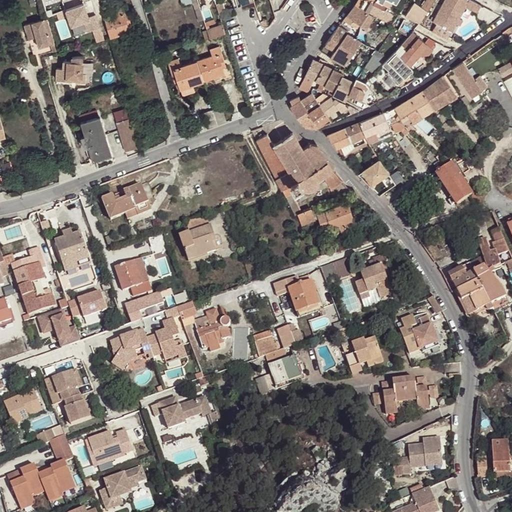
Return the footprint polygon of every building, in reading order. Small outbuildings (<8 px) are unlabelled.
[(357,0),(356,3),(369,12),(376,0),(357,0)] [(396,4),(398,0),(376,0),(369,12),(374,16),(383,20),(387,24),(393,15),(387,11),(392,1),(396,4)] [(427,0),(423,7),(427,11),(435,0),(434,0),(427,0)] [(477,12),(481,5),(472,0),(443,0),(433,20),(452,31),(456,23),(459,18),(465,6),(477,12)] [(420,23),(427,11),(423,7),(414,1),(405,16),(420,23)] [(366,28),(374,16),(369,12),(356,3),(344,20),(357,28),(359,24),(366,28)] [(92,20),(87,4),(69,9),(74,26),(92,20)] [(105,18),(110,38),(130,32),(128,26),(126,20),(130,19),(126,5),(115,8),(117,15),(105,18)] [(54,43),(48,19),(25,24),(29,39),(37,37),(39,47),(50,44),(54,43)] [(210,38),(226,33),(223,24),(207,29),(210,38)] [(331,49),(335,51),(347,34),(348,32),(339,26),(325,44),(331,49)] [(412,31),(407,37),(403,42),(395,51),(410,67),(417,59),(415,57),(419,53),(421,55),(427,54),(433,48),(412,31)] [(361,42),(347,34),(335,51),(330,58),(344,66),(361,42)] [(212,56),(197,61),(203,81),(225,74),(222,67),(221,62),(224,61),(219,46),(210,49),(212,56)] [(326,56),(330,58),(335,51),(331,49),(326,56)] [(399,82),(413,70),(410,67),(395,51),(389,57),(385,60),(382,64),(388,70),(387,71),(399,82)] [(371,57),(382,64),(385,60),(375,54),(371,57)] [(83,74),(83,56),(78,55),(72,57),(72,61),(64,61),(63,69),(57,68),(57,79),(73,80),(73,79),(76,79),(76,82),(85,82),(86,74),(83,74)] [(193,85),(203,81),(197,61),(181,66),(178,58),(168,62),(173,78),(176,76),(178,81),(180,89),(193,85)] [(305,76),(316,81),(325,65),(313,60),(305,76)] [(474,78),(462,61),(454,67),(457,71),(455,73),(472,97),(482,90),(474,78)] [(317,90),(322,92),(325,86),(333,69),(325,65),(316,81),(320,83),(317,90)] [(327,93),(333,95),(342,77),(343,74),(338,71),(333,69),(325,86),(329,89),(327,93)] [(482,90),(488,86),(480,74),(474,78),(482,90)] [(457,96),(443,75),(423,90),(435,110),(457,96)] [(315,84),(316,81),(305,76),(299,88),(308,92),(312,83),(315,84)] [(342,77),(333,95),(346,102),(349,96),(361,102),(365,96),(365,95),(365,94),(365,93),(365,92),(365,91),(365,90),(364,90),(364,89),(363,89),(366,83),(355,77),(352,82),(342,77)] [(195,91),(193,85),(180,89),(182,95),(195,91)] [(488,86),(482,90),(485,94),(490,90),(488,86)] [(435,110),(423,90),(394,107),(400,117),(396,119),(399,121),(406,127),(423,117),(435,110)] [(482,90),(472,97),(475,101),(485,94),(482,90)] [(311,93),(300,100),(307,110),(309,112),(320,103),(316,98),(311,93)] [(320,103),(330,97),(323,93),(316,98),(320,103)] [(330,97),(320,103),(328,116),(339,108),(341,111),(346,107),(349,105),(335,98),(333,99),(331,96),(330,97)] [(457,96),(435,110),(436,112),(458,98),(457,96)] [(297,116),(307,110),(300,100),(297,97),(290,100),(292,105),(290,106),(297,116)] [(328,116),(320,103),(309,112),(314,121),(317,126),(328,117),(328,116)] [(212,110),(217,125),(226,122),(221,107),(212,110)] [(114,112),(117,121),(131,117),(128,108),(114,112)] [(208,128),(217,125),(212,110),(203,113),(208,128)] [(309,112),(307,110),(297,116),(305,127),(309,124),(314,121),(309,112)] [(389,126),(383,112),(359,122),(365,135),(369,143),(378,139),(375,132),(389,126)] [(93,162),(112,156),(109,146),(106,147),(100,127),(103,126),(100,116),(81,122),(85,136),(88,147),(93,162)] [(125,151),(140,147),(131,117),(117,121),(125,151)] [(315,127),(317,126),(314,121),(309,124),(305,127),(307,130),(310,130),(315,127)] [(394,132),(400,130),(405,136),(411,132),(406,127),(399,121),(391,125),(394,132)] [(365,135),(359,122),(327,136),(335,148),(340,146),(344,155),(367,146),(362,137),(365,135)] [(109,146),(103,126),(100,127),(106,147),(109,146)] [(294,193),(302,189),(305,190),(308,191),(310,191),(313,191),(315,189),(317,188),(318,186),(319,183),(319,181),(324,178),(332,190),(344,181),(317,146),(310,144),(303,149),(293,133),(274,145),(267,132),(255,139),(282,190),(288,187),(290,186),(294,193)] [(455,161),(464,155),(456,147),(444,157),(450,164),(455,161)] [(366,162),(369,166),(377,161),(374,157),(366,162)] [(376,178),(387,171),(379,159),(377,161),(369,166),(368,167),(376,178)] [(433,165),(438,172),(448,165),(442,159),(433,165)] [(456,205),(473,194),(473,193),(467,184),(462,176),(464,175),(455,161),(450,164),(448,165),(438,172),(436,174),(446,189),(452,198),(455,203),(456,205)] [(12,171),(9,162),(1,165),(4,174),(12,171)] [(113,196),(102,200),(110,220),(125,214),(135,210),(138,215),(151,210),(146,197),(153,194),(149,182),(124,192),(126,199),(116,203),(113,196)] [(467,184),(473,193),(475,192),(469,183),(467,184)] [(288,187),(282,190),(286,196),(296,214),(297,214),(302,212),(288,187)] [(361,225),(357,216),(353,218),(347,202),(317,213),(324,231),(339,225),(341,233),(361,225)] [(302,212),(297,214),(301,225),(315,219),(311,209),(302,212)] [(135,210),(125,214),(127,220),(138,215),(135,210)] [(209,226),(205,214),(188,219),(185,220),(189,233),(180,236),(188,261),(215,251),(212,243),(216,242),(210,225),(209,226)] [(478,280),(491,304),(506,296),(501,286),(488,270),(500,264),(497,254),(509,251),(499,228),(491,231),(495,242),(492,243),(494,250),(490,252),(486,238),(478,240),(483,256),(485,265),(474,271),(466,275),(462,267),(459,268),(454,271),(448,274),(456,290),(478,280)] [(64,239),(72,237),(70,230),(62,233),(64,239)] [(89,257),(81,234),(72,237),(64,239),(55,243),(63,266),(89,257)] [(10,265),(28,315),(56,305),(52,295),(36,300),(30,283),(45,278),(40,263),(38,264),(35,256),(10,265)] [(485,265),(483,256),(469,263),(474,271),(485,265)] [(91,264),(89,257),(63,266),(65,273),(91,264)] [(371,269),(360,273),(363,281),(356,284),(362,301),(379,295),(380,299),(398,292),(394,282),(389,284),(385,275),(381,265),(385,264),(382,257),(369,262),(371,269)] [(141,258),(115,267),(123,291),(131,288),(135,300),(153,294),(151,290),(157,288),(155,281),(149,283),(141,258)] [(333,264),(339,280),(352,275),(346,259),(333,264)] [(44,262),(40,263),(45,278),(49,277),(44,262)] [(320,268),(327,284),(339,280),(333,264),(320,268)] [(288,289),(310,281),(308,276),(299,279),(298,276),(275,284),(279,296),(289,293),(288,289)] [(493,310),(491,304),(478,280),(456,290),(469,315),(485,307),(487,310),(488,311),(489,312),(490,311),(493,310)] [(310,281),(288,289),(289,293),(296,313),(319,305),(311,281),(310,281)] [(71,319),(107,310),(102,291),(60,301),(62,309),(68,307),(71,319)] [(379,295),(362,301),(365,308),(381,302),(380,299),(379,295)] [(433,298),(427,300),(436,314),(442,311),(433,298)] [(0,323),(12,320),(5,300),(0,301),(0,323)] [(197,315),(192,302),(182,306),(186,318),(192,316),(197,315)] [(319,305),(296,313),(298,318),(321,310),(319,305)] [(182,306),(176,308),(180,317),(181,320),(186,318),(182,306)] [(154,335),(146,338),(153,356),(162,353),(164,360),(178,355),(179,359),(187,356),(183,345),(176,347),(174,342),(172,337),(179,335),(174,319),(180,317),(176,308),(176,307),(164,311),(168,321),(162,323),(165,330),(155,333),(156,335),(157,337),(154,338),(154,335)] [(485,307),(469,315),(471,319),(487,310),(485,307)] [(37,317),(43,334),(55,330),(58,329),(60,333),(57,334),(62,348),(80,341),(75,327),(68,329),(61,309),(37,317)] [(221,321),(221,322),(217,309),(207,312),(208,316),(195,321),(198,330),(197,331),(203,349),(209,347),(210,352),(225,347),(223,340),(230,337),(227,327),(228,327),(229,326),(229,325),(230,324),(230,323),(229,322),(229,321),(228,320),(227,319),(226,319),(225,319),(224,319),(223,319),(222,320),(221,321)] [(413,315),(401,320),(404,328),(400,330),(409,354),(421,349),(438,343),(428,316),(415,321),(413,315)] [(373,320),(361,324),(363,328),(364,330),(375,326),(373,320)] [(93,331),(95,336),(110,331),(108,325),(93,331)] [(293,325),(288,326),(295,345),(304,342),(299,330),(296,332),(293,325)] [(284,349),(295,345),(288,326),(277,330),(284,349)] [(343,329),(336,331),(342,347),(352,344),(355,353),(346,357),(352,375),(362,371),(360,365),(367,363),(382,358),(375,338),(365,341),(363,339),(353,343),(352,343),(347,327),(343,329)] [(153,357),(153,356),(146,338),(144,330),(110,342),(113,351),(115,350),(116,356),(115,358),(112,363),(122,370),(129,360),(138,357),(136,351),(142,349),(146,360),(153,357)] [(238,330),(237,356),(249,357),(250,331),(238,330)] [(265,356),(280,351),(277,342),(275,342),(273,337),(256,343),(261,357),(265,356)] [(439,346),(438,343),(421,349),(423,353),(439,346)] [(280,351),(265,356),(271,374),(264,377),(270,392),(277,389),(275,386),(301,377),(297,367),(298,367),(295,357),(288,359),(284,349),(280,351)] [(178,355),(164,360),(166,363),(179,359),(178,355)] [(384,362),(382,358),(367,363),(368,367),(384,362)] [(275,386),(277,389),(305,379),(300,366),(298,367),(297,367),(301,377),(275,386)] [(76,370),(72,372),(78,388),(82,386),(76,370)] [(63,402),(65,401),(78,396),(76,389),(78,388),(72,372),(53,378),(58,395),(60,394),(63,402)] [(260,395),(270,392),(264,377),(255,380),(260,395)] [(384,403),(386,415),(398,413),(396,403),(416,400),(418,411),(429,409),(428,399),(427,387),(426,377),(414,379),(414,377),(392,380),(392,381),(382,382),(383,393),(384,403)] [(53,405),(63,402),(60,394),(58,395),(53,378),(45,381),(53,405)] [(436,386),(427,387),(428,399),(438,398),(436,386)] [(42,411),(34,390),(4,403),(11,420),(27,414),(28,417),(42,411)] [(374,405),(384,403),(383,393),(373,394),(374,405)] [(65,408),(71,425),(90,418),(84,401),(82,402),(80,396),(78,396),(65,401),(67,408),(65,408)] [(159,404),(168,429),(185,422),(184,420),(201,413),(202,416),(211,413),(205,396),(183,404),(184,407),(180,408),(179,406),(176,398),(159,404)] [(184,420),(185,422),(186,426),(204,420),(202,416),(201,413),(184,420)] [(27,414),(11,420),(13,425),(29,418),(28,417),(27,414)] [(40,446),(49,442),(55,439),(51,430),(36,436),(40,446)] [(132,450),(125,430),(116,433),(117,436),(117,439),(113,440),(112,438),(110,431),(87,439),(91,447),(93,454),(89,455),(93,466),(116,458),(114,455),(123,452),(123,454),(132,450)] [(45,491),(50,501),(63,496),(62,493),(75,487),(64,462),(74,457),(65,437),(64,435),(55,439),(49,442),(59,463),(51,467),(52,469),(39,475),(45,491)] [(401,458),(403,475),(411,474),(411,469),(425,467),(425,462),(442,460),(440,437),(422,439),(423,444),(408,446),(409,457),(401,458)] [(511,461),(509,455),(508,442),(492,442),(494,481),(511,480),(511,461)] [(134,457),(132,450),(123,454),(124,455),(126,460),(134,457)] [(476,458),(478,475),(487,475),(485,457),(476,458)] [(7,476),(19,502),(32,497),(45,491),(39,475),(34,465),(7,476)] [(100,491),(107,510),(114,508),(111,500),(119,497),(121,496),(119,493),(129,489),(139,486),(138,482),(145,480),(141,467),(104,481),(107,489),(100,491)] [(438,511),(439,511),(429,488),(412,495),(416,504),(395,511),(438,511)] [(19,502),(22,509),(35,503),(32,497),(19,502)] [(122,505),(119,497),(111,500),(114,508),(122,505)]
